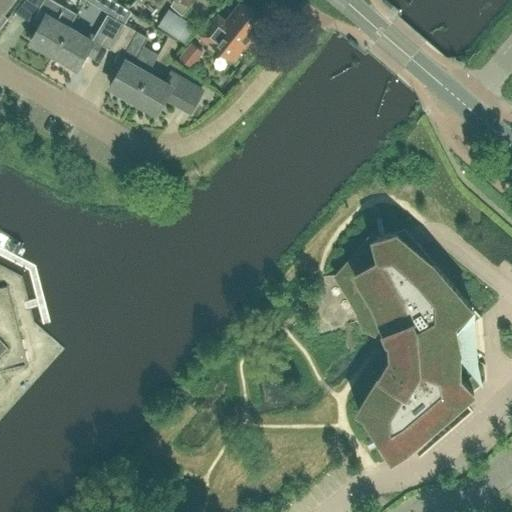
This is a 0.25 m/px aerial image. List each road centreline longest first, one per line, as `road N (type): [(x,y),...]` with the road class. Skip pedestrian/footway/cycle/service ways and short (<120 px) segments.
road 1 (residential): [(0,65),(137,146),(178,149),(219,127),(308,27)]
road 2 (tertiary): [(468,107),(347,0)]
